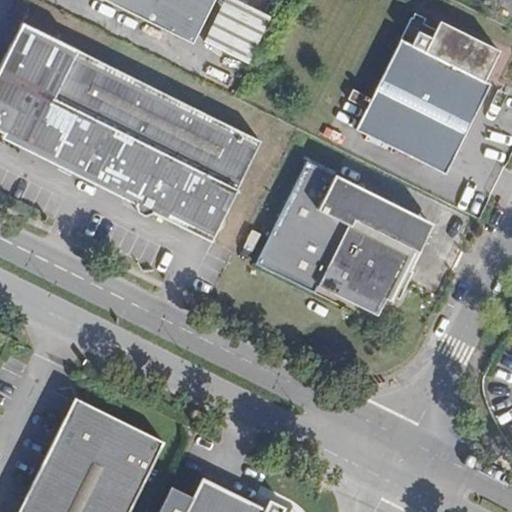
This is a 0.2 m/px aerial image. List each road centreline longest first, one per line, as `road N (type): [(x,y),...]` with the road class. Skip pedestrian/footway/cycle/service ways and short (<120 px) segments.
road 1 (residential): [(408,444),(0,238)]
road 2 (residential): [(0,278),(394,475)]
road 3 (residential): [(511,230),(408,444)]
